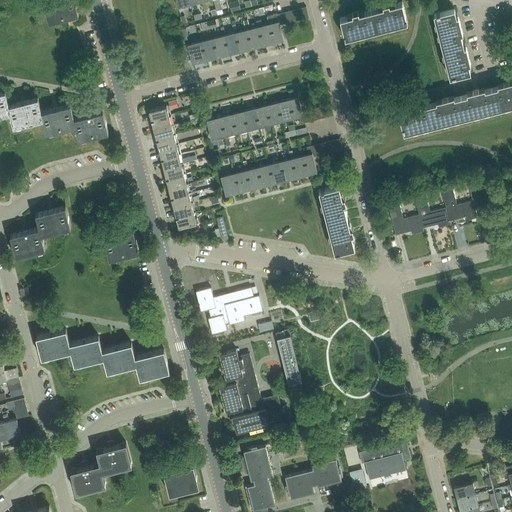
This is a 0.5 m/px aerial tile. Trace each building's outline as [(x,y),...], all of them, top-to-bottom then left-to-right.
[(78,14),(74,0),(44,0),(43,0),(49,22),(78,14)] [(213,0),(216,10),(222,9),(219,0),(213,0)] [(238,0),(237,0),(229,2),(231,11),(240,9),(238,0)] [(370,10),(375,29),(391,25),(406,22),(407,21),(406,19),(407,19),(406,16),(405,16),(402,2),(397,3),(395,3),(389,5),(388,2),(388,3),(387,3),(387,4),(383,5),(383,4),(382,4),(382,7),(377,8),(375,8),(370,10)] [(306,6),(300,7),(303,18),(309,17),(306,6)] [(300,7),(294,9),(297,20),(303,18),(300,7)] [(294,9),(288,10),(291,21),(297,20),(294,9)] [(436,13),(434,14),(438,30),(438,32),(442,45),(461,39),(460,36),(460,32),(458,28),(461,27),(460,26),(459,26),(459,24),(458,22),(459,21),(457,21),(455,13),(454,9),(437,13),(437,12),(435,13),(436,13)] [(288,10),(283,12),(285,22),(291,21),(288,10)] [(344,17),(339,18),(343,32),(343,33),(344,36),(345,38),(346,37),(345,37),(360,33),(375,29),(370,10),(367,11),(365,11),(358,13),(357,10),(357,11),(357,12),(353,13),(352,12),(351,12),(352,15),(346,16),(344,17)] [(283,12),(277,13),(280,24),(285,22),(283,12)] [(273,14),(267,16),(268,24),(270,31),(273,30),(276,40),(283,39),(284,39),(280,24),(277,13),(273,14)] [(215,18),(206,21),(208,29),(217,26),(215,19),(215,18)] [(206,21),(200,22),(200,23),(202,30),(208,29),(206,21)] [(262,25),(257,27),(259,34),(262,33),(264,43),(276,40),(273,30),(270,31),(268,24),(262,25)] [(257,27),(246,29),(248,37),(250,36),(253,46),(264,43),(262,33),(259,34),(257,27)] [(246,29),(234,32),(236,40),(239,39),(241,49),(253,46),(250,36),(248,37),(246,29)] [(226,34),(223,35),(225,42),(227,42),(230,52),(241,49),(239,39),(236,40),(234,32),(226,34)] [(223,35),(211,38),(213,45),(216,45),(218,55),(230,52),(227,42),(225,42),(223,35)] [(211,38),(200,41),(202,48),(204,48),(207,58),(218,55),(216,45),(213,45),(211,38)] [(461,39),(442,45),(446,60),(450,76),(452,75),(452,76),(456,75),(455,74),(456,74),(470,71),(469,66),(466,58),(469,57),(468,56),(468,57),(467,54),(467,52),(467,51),(465,52),(463,43),(461,39)] [(187,43),(183,44),(187,59),(191,58),(192,63),(193,63),(192,62),(207,58),(204,48),(202,48),(200,41),(188,44),(188,43),(187,43)] [(511,103),(511,82),(509,83),(509,81),(508,81),(508,82),(506,83),(504,83),(503,82),(503,85),(497,86),(496,87),(491,88),(496,108),(497,108),(504,106),(511,104),(511,103)] [(496,108),(491,88),(487,89),(485,89),(479,91),(478,88),(478,89),(478,90),(476,90),(473,91),(473,90),(472,90),(473,93),(467,94),(465,95),(461,96),(466,116),(481,112),(496,108)] [(0,114),(10,112),(8,105),(8,104),(5,91),(0,91),(0,114)] [(293,109),(290,109),(292,117),(298,115),(300,123),(305,122),(302,111),(298,96),(297,96),(298,97),(290,99),(293,109)] [(434,102),(430,104),(435,124),(435,123),(450,120),(466,116),(461,96),(456,97),(455,97),(448,99),(448,97),(447,97),(447,98),(445,98),(443,99),(442,98),(442,100),(436,102),(434,102)] [(13,126),(42,119),(42,118),(41,111),(38,97),(23,101),(8,104),(8,105),(10,112),(13,126)] [(171,114),(170,109),(178,107),(176,99),(168,101),(168,104),(149,109),(152,118),(151,118),(151,119),(171,114)] [(282,112),(279,112),(281,119),(292,117),(290,109),(293,109),(290,99),(279,101),(282,112)] [(270,115),(268,115),(269,122),(281,119),(279,112),(282,112),(279,101),(267,104),(270,115)] [(46,132),(75,125),(73,117),(74,117),(70,104),(56,107),(41,111),(42,118),(42,119),(46,132)] [(259,117),(256,118),(258,125),(269,122),(268,115),(270,115),(267,104),(256,107),(259,117)] [(331,104),(325,105),(328,116),(333,114),(331,104)] [(420,127),(435,124),(430,104),(426,105),(424,105),(418,107),(417,104),(416,105),(416,106),(414,106),(412,107),(412,106),(411,106),(411,108),(406,110),(404,110),(399,112),(403,128),(403,130),(404,130),(404,132),(420,127)] [(325,105),(319,106),(322,117),(328,116),(325,105)] [(319,106),(313,108),(316,119),(322,117),(319,106)] [(247,120),(245,121),(246,128),(258,125),(256,118),(259,117),(256,107),(245,110),(247,120)] [(313,108),(307,109),(310,120),(316,119),(313,108)] [(305,110),(302,111),(305,122),(310,120),(307,109),(305,110)] [(88,114),(74,117),(73,117),(75,125),(78,139),(108,132),(103,110),(88,114)] [(236,123),(233,124),(235,131),(246,128),(245,121),(247,120),(245,110),(233,113),(236,123)] [(224,126),(222,127),(224,134),(235,131),(233,124),(236,123),(233,113),(222,116),(224,126)] [(154,129),(173,124),(171,114),(151,119),(151,120),(152,119),(154,129)] [(207,119),(206,119),(211,138),(212,138),(212,137),(224,134),(222,127),(224,126),(222,116),(207,120),(207,119)] [(156,138),(176,133),(173,124),(154,129),(157,138),(156,138)] [(178,143),(176,133),(156,138),(156,139),(157,139),(159,148),(178,143)] [(339,138),(333,139),(336,150),(342,148),(339,138)] [(333,139),(328,141),(330,151),(336,150),(333,139)] [(328,141),(322,142),(325,153),(330,151),(328,141)] [(322,142),(316,144),(319,154),(325,153),(322,142)] [(181,153),(179,143),(178,143),(159,148),(162,157),(161,157),(161,158),(181,153)] [(316,144),(310,145),(311,145),(313,156),(317,155),(319,154),(316,144)] [(308,154),(302,155),(304,163),(307,162),(309,172),(316,170),(317,171),(313,156),(311,145),(310,145),(306,146),(308,154)] [(162,158),(164,167),(183,162),(182,158),(181,153),(161,158),(162,158)] [(302,155),(291,158),(292,166),(295,165),(298,175),(309,172),(307,162),(304,163),(302,155)] [(291,158),(279,161),(281,169),(284,168),(286,178),(298,175),(295,165),(292,166),(291,158)] [(279,161),(268,164),(270,171),(272,171),(275,181),(286,178),(284,168),(281,169),(279,161)] [(186,172),(183,162),(164,167),(167,176),(166,177),(186,172)] [(268,164),(256,167),(258,174),(261,174),(263,184),(275,181),(272,171),(270,171),(268,164)] [(256,167),(245,170),(247,177),(249,177),(252,187),(263,184),(261,174),(258,174),(256,167)] [(245,170),(233,173),(235,180),(238,179),(241,190),(252,187),(249,177),(247,177),(245,170)] [(188,182),(186,172),(166,177),(166,178),(167,178),(169,187),(188,182)] [(221,175),(226,194),(226,193),(241,190),(238,179),(235,180),(233,173),(221,176),(221,175)] [(171,197),(191,191),(190,186),(188,182),(169,187),(172,196),(171,196),(171,197)] [(450,220),(465,216),(465,219),(477,217),(473,200),(457,204),(452,183),(441,186),(446,206),(450,224),(451,223),(450,220)] [(327,220),(347,215),(343,203),(346,203),(346,202),(345,202),(344,197),(345,197),(344,196),(342,197),(339,186),(339,184),(319,189),(319,190),(327,220)] [(423,226),(427,225),(438,223),(439,226),(450,224),(446,206),(430,210),(425,190),(414,193),(419,213),(423,230),(424,230),(423,226)] [(171,197),(172,197),(174,206),(193,201),(192,197),(191,191),(171,197)] [(217,195),(210,197),(212,204),(219,202),(217,195)] [(397,233),(411,229),(412,233),(423,230),(419,213),(403,217),(398,197),(387,199),(397,237),(398,237),(397,233)] [(193,201),(174,206),(177,215),(176,215),(176,216),(196,211),(193,201)] [(42,234),(71,227),(66,206),(51,209),(36,213),(40,227),(42,234)] [(198,221),(196,211),(176,216),(177,216),(179,226),(198,221)] [(228,238),(223,215),(216,217),(221,239),(228,238)] [(347,215),(327,220),(335,251),(355,246),(354,245),(351,234),(354,233),(354,232),(353,233),(352,228),(353,228),(352,227),(350,228),(347,215)] [(45,248),(42,234),(40,227),(26,230),(11,234),(16,255),(45,248)] [(104,237),(110,258),(139,250),(134,229),(119,233),(104,237)] [(20,288),(22,297),(30,295),(28,286),(20,288)] [(196,290),(201,309),(209,307),(211,316),(209,317),(213,332),(227,329),(226,323),(230,322),(230,323),(245,319),(244,314),(248,313),(263,310),(259,294),(254,295),(251,287),(251,286),(232,291),(230,291),(228,292),(214,295),(211,286),(196,290)] [(314,320),(321,318),(319,309),(312,311),(312,313),(313,316),(314,320)] [(273,328),(271,320),(258,323),(259,331),(273,328)] [(42,357),(71,349),(70,342),(66,328),(51,332),(37,336),(42,357)] [(279,347),(288,383),(297,381),(298,387),(303,386),(292,340),(288,328),(284,329),(285,335),(277,337),(279,347)] [(70,342),(71,349),(75,363),(104,356),(102,349),(99,335),(83,339),(70,342)] [(107,370),(136,363),(137,363),(135,356),(135,355),(132,342),(117,346),(102,349),(104,356),(107,370)] [(149,352),(135,355),(135,356),(137,363),(136,363),(140,377),(170,370),(164,348),(149,352)] [(282,411),(278,393),(261,397),(250,352),(240,355),(241,357),(238,357),(236,349),(227,351),(227,352),(220,353),(227,379),(229,378),(230,383),(228,383),(228,385),(221,387),(227,412),(233,411),(235,416),(232,416),(237,432),(249,429),(250,432),(264,428),(263,426),(269,424),(267,417),(268,417),(268,414),(282,411)] [(16,367),(5,370),(7,379),(19,376),(16,367)] [(428,370),(431,380),(437,378),(434,369),(431,370),(431,369),(429,370),(428,370)] [(20,381),(19,376),(7,379),(8,384),(8,385),(20,382),(20,381)] [(20,382),(8,385),(10,390),(21,387),(20,382)] [(23,393),(21,387),(10,390),(11,396),(23,393)] [(12,400),(14,406),(26,403),(24,397),(12,400)] [(15,412),(27,409),(26,404),(26,403),(14,406),(14,407),(15,412)] [(29,415),(27,409),(15,412),(17,418),(29,415)] [(21,434),(18,425),(17,418),(9,420),(7,413),(3,414),(5,421),(9,437),(21,434)] [(0,438),(9,437),(5,421),(0,421),(0,438)] [(309,453),(319,451),(312,421),(301,424),(307,447),(309,453)] [(405,469),(406,469),(402,455),(410,453),(411,457),(409,449),(408,450),(407,448),(409,448),(407,439),(359,451),(362,462),(365,461),(369,478),(370,478),(370,477),(387,473),(388,473),(388,472),(405,468),(405,469)] [(97,449),(100,462),(102,471),(103,471),(129,464),(129,465),(132,464),(126,442),(114,445),(113,440),(110,441),(107,441),(109,446),(97,449)] [(267,505),(272,504),(275,503),(268,475),(273,474),(265,444),(257,446),(257,444),(245,447),(245,449),(243,449),(245,455),(240,456),(244,472),(250,473),(252,483),(245,485),(252,509),(255,508),(256,510),(268,507),(267,505)] [(343,476),(340,465),(338,465),(335,453),(311,460),(313,468),(285,475),(287,483),(285,484),(288,495),(290,495),(291,497),(315,491),(313,486),(341,479),(341,477),(343,476)] [(106,484),(103,471),(102,471),(100,462),(88,465),(87,460),(84,461),(82,461),(83,466),(71,469),(76,492),(103,485),(104,485),(106,484)] [(175,463),(176,468),(164,471),(170,493),(173,493),(173,492),(199,485),(193,463),(182,466),(181,461),(178,462),(175,463)] [(511,464),(504,467),(501,468),(505,481),(510,479),(511,483),(511,484),(511,483),(511,464)] [(472,481),(454,486),(455,486),(457,497),(475,493),(472,481)] [(475,493),(457,497),(457,498),(458,498),(460,508),(459,509),(478,504),(475,493)]
